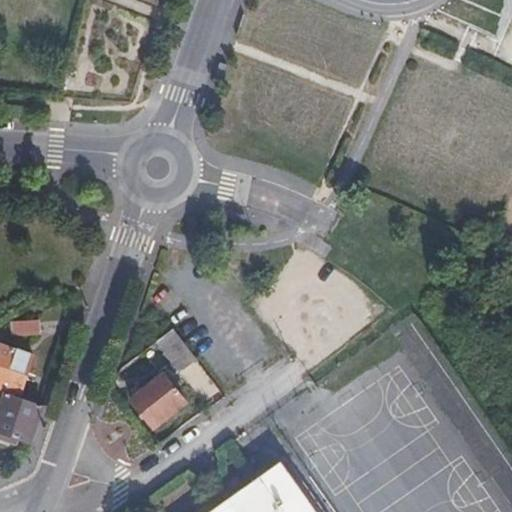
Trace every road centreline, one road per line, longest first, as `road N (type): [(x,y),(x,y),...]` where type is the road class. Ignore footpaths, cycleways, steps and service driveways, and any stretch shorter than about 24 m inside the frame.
road 1 (motorway): [(0,15),(511,200)]
road 2 (motorway): [(511,136),(158,0)]
road 3 (residential): [(50,470),(125,487),(297,362)]
road 4 (residential): [(147,204),(50,470)]
road 5 (residential): [(214,0),(171,134)]
road 6 (residential): [(0,146),(125,155)]
